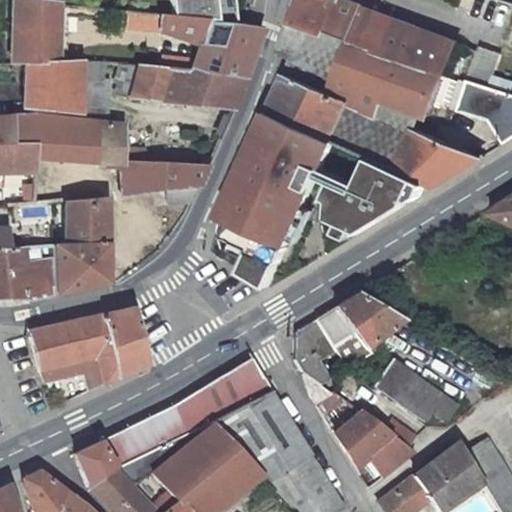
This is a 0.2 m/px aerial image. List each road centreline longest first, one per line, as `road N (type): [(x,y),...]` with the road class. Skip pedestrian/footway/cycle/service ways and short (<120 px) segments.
road 1 (secondary): [(511,168),(255,325)]
road 2 (unclassified): [(278,0),(189,239),(160,271)]
road 3 (residential): [(255,325),(363,504)]
road 4 (secondary): [(210,352),(46,438)]
road 5 (unclassified): [(160,271),(122,294),(0,315)]
